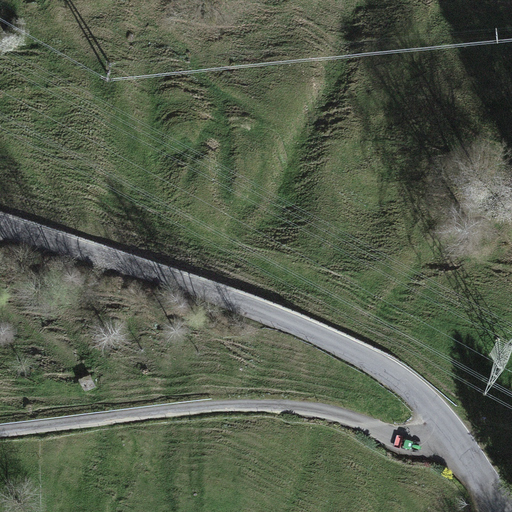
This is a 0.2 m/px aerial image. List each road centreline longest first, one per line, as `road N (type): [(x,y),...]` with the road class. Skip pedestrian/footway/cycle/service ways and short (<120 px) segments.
road 1 (unclassified): [(0,218),(269,309),(403,375),(476,458),(492,511)]
road 2 (track): [(442,411),(396,438),(329,414),(236,408),(0,438)]
